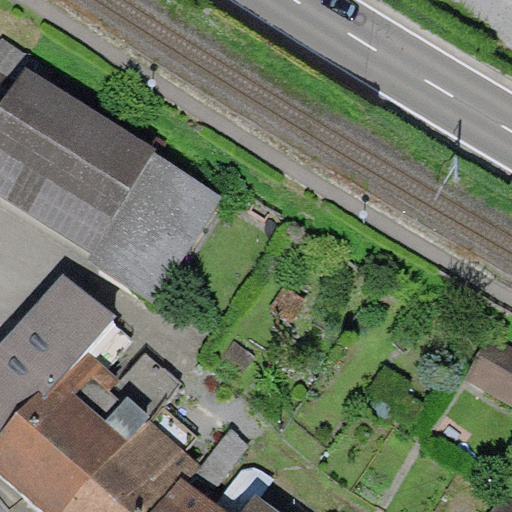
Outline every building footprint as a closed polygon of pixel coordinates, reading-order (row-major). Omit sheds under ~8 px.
[(222,202),(34,79),(0,130),(0,190),(97,254),(90,266),(153,307),(222,202)] [(364,298),(329,272),(303,305),(338,332),(364,298)] [(68,286),(0,361),(0,452),(1,453),(60,386),(114,326),(68,286)] [(511,353),(486,336),(458,379),(511,413),(511,353)] [(0,453),(0,476),(39,511),(74,511),(158,417),(175,396),(142,370),(99,423),(60,386),(1,453),(0,453)] [(158,417),(74,511),(137,511),(163,481),(193,445),(158,417)] [(137,511),(203,511),(163,481),(137,511)] [(511,511),(511,502),(506,497),(493,511),(511,511)]
